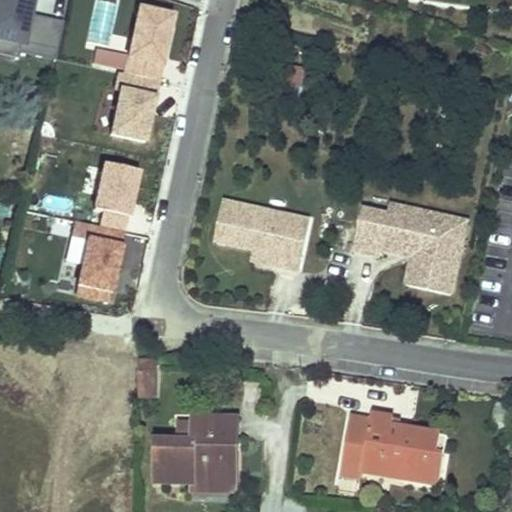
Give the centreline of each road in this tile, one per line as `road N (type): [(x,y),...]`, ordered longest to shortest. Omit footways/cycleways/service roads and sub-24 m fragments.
road 1 (residential): [(511,370),(188,323),(170,302),(168,269)]
road 2 (residential): [(226,0),(168,269)]
road 3 (unknown): [(175,311),(0,301)]
